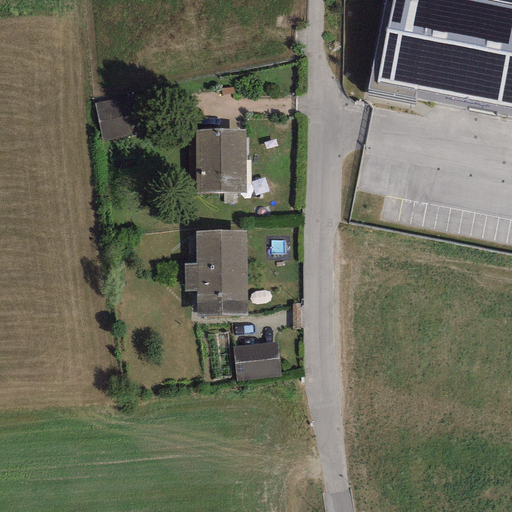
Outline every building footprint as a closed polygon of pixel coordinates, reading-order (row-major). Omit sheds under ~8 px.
[(511,0),(403,0),(386,94),(511,117),(511,0)] [(140,108),(96,112),(100,153),(144,149),(140,108)] [(241,147),(195,148),(197,203),(242,202),(241,147)] [(249,239),(193,240),(193,272),(184,272),(184,303),(199,303),(199,326),(249,326),(249,239)] [(275,349),(233,353),(235,385),(278,381),(275,349)]
